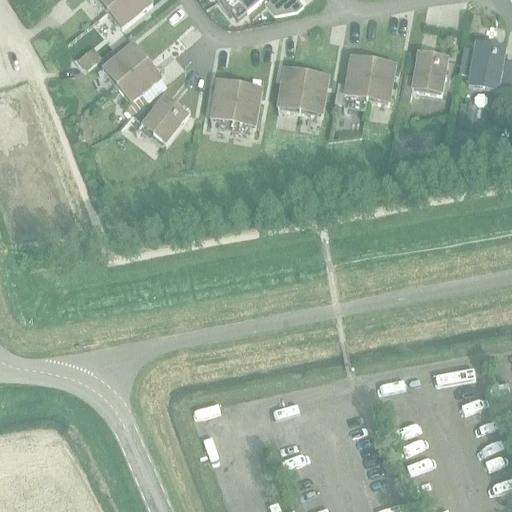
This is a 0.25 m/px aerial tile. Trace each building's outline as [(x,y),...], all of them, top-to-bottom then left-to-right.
[(93,0),(107,16),(126,0),(93,0)] [(146,0),(126,0),(107,16),(121,33),(152,8),(146,0)] [(233,0),(247,16),(265,0),(233,0)] [(304,10),(296,0),(275,0),(265,8),(275,20),(297,15),(304,10)] [(464,52),(459,78),(470,80),(469,84),(498,89),(496,96),(511,99),(511,90),(511,70),(502,69),(506,52),(476,47),(475,54),(464,52)] [(117,91),(148,65),(133,48),(102,74),(117,91)] [(164,58),(171,71),(187,62),(180,49),(164,58)] [(93,52),(78,64),(86,75),(102,63),(93,52)] [(404,79),(399,107),(410,108),(412,94),(441,99),(448,62),(418,57),(414,81),(404,79)] [(367,105),(373,65),(351,62),(346,89),(344,101),(367,105)] [(132,120),(147,107),(142,100),(162,83),(148,65),(117,91),(131,108),(126,112),(132,120)] [(373,65),(367,105),(389,109),(396,69),(373,65)] [(300,117),(306,77),(284,74),(277,113),(300,117)] [(306,77),(300,117),(322,121),(329,81),(306,77)] [(233,129),(239,89),(217,85),(210,125),(233,129)] [(344,101),(346,89),(337,88),(334,108),(343,109),(344,101)] [(239,89),(233,129),(255,133),(262,93),(239,89)] [(132,120),(143,128),(141,131),(165,149),(188,119),(165,101),(155,113),(147,107),(132,120)]
